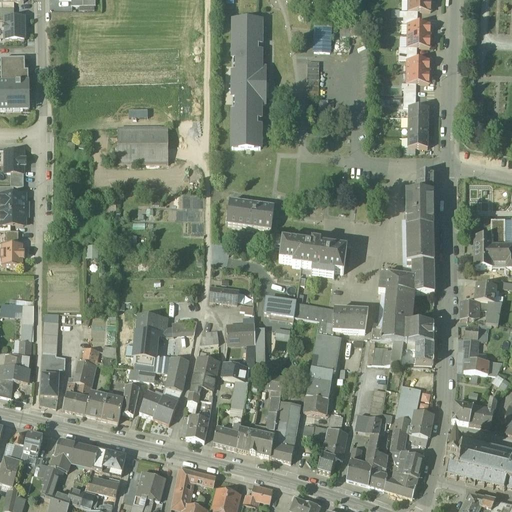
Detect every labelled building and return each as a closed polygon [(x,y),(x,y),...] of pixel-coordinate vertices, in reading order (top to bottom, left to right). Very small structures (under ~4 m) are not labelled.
[(59,0),(59,2),(71,2),(71,8),(96,8),(95,0),(59,0)] [(430,2),(408,2),(408,14),(417,14),(430,14),(430,2)] [(0,11),(0,20),(4,20),(14,20),(14,11),(0,11)] [(4,20),(5,43),(24,43),(24,20),(14,20),(4,20)] [(261,22),(233,22),(232,151),(260,151),(260,107),(265,107),(266,70),(261,70),(261,22)] [(360,22),(350,23),(351,40),(361,39),(360,22)] [(331,25),(315,25),(313,55),(329,56),(331,25)] [(417,26),(408,26),(408,38),(430,39),(430,27),(417,26)] [(430,39),(408,38),(407,50),(429,51),(430,39)] [(416,62),(407,62),(407,74),(429,75),(429,63),(416,62)] [(2,86),(28,86),(28,75),(23,75),(23,63),(1,64),(2,86)] [(319,65),(307,65),(306,101),(318,101),(319,65)] [(429,75),(407,74),(407,86),(416,86),(429,87),(429,75)] [(0,113),(29,113),(28,86),(2,86),(0,86),(0,113)] [(327,104),(319,103),(319,113),(326,114),(327,114),(327,104)] [(415,111),(408,110),(408,121),(428,121),(428,111),(415,111)] [(326,114),(319,113),(318,134),(325,134),(326,114)] [(428,121),(408,121),(408,131),(428,131),(428,121)] [(168,131),(117,131),(118,167),(168,167),(168,131)] [(428,131),(408,131),(407,141),(427,141),(428,131)] [(427,141),(407,141),(407,151),(415,151),(427,151),(427,141)] [(24,154),(5,154),(5,167),(4,167),(4,176),(10,176),(23,176),(23,169),(25,169),(25,162),(23,162),(24,154)] [(433,176),(416,175),(415,196),(433,196),(433,176)] [(23,176),(10,176),(10,190),(13,190),(23,190),(23,176)] [(13,198),(13,190),(10,190),(0,189),(0,197),(0,198),(13,198)] [(415,196),(405,196),(406,231),(433,231),(433,196),(415,196)] [(0,198),(0,213),(25,214),(25,198),(13,198),(0,198)] [(268,209),(230,204),(229,204),(226,228),(227,228),(264,233),(270,234),(274,210),(268,209)] [(25,214),(0,213),(0,214),(0,228),(10,229),(25,229),(25,214)] [(491,223),(491,240),(474,240),(474,272),(492,272),(492,266),(506,266),(506,272),(511,271),(511,249),(505,249),(505,223),(491,223)] [(433,231),(406,231),(406,266),(411,266),(433,266),(433,245),(433,231)] [(10,235),(5,235),(5,246),(6,246),(6,247),(18,247),(18,246),(18,235),(10,235)] [(302,246),(281,243),(279,264),(292,267),(292,269),(300,270),(302,246)] [(319,246),(311,245),(311,247),(302,246),(300,270),(312,272),(311,277),(333,280),(333,275),(342,276),(346,252),(319,248),(319,246)] [(6,247),(2,247),(2,254),(0,253),(0,262),(2,263),(2,269),(22,269),(22,262),(24,262),(25,255),(22,255),(22,248),(18,247),(6,247)] [(86,248),(86,260),(98,260),(98,248),(86,248)] [(145,265),(137,265),(137,273),(146,273),(145,265)] [(411,281),(380,277),(377,295),(385,297),(382,331),(380,344),(393,346),(393,345),(402,346),(402,347),(403,347),(404,347),(411,347),(415,347),(433,348),(433,327),(410,326),(414,296),(434,297),(433,273),(434,273),(433,266),(411,266),(411,281)] [(511,286),(499,285),(498,291),(511,293),(511,286)] [(496,291),(476,289),(474,305),(488,307),(494,307),(496,291)] [(238,295),(210,291),(210,304),(237,308),(238,295)] [(264,317),(294,321),(296,307),(296,306),(266,302),(264,317)] [(477,305),(460,305),(460,323),(474,323),(476,321),(477,305)] [(22,308),(1,307),(0,318),(0,319),(14,321),(14,315),(21,315),(22,308)] [(333,314),(296,307),(294,321),(319,326),(316,339),(339,342),(340,336),(364,337),(367,316),(333,314)] [(494,307),(488,307),(486,325),(485,328),(486,328),(497,329),(501,308),(494,307)] [(24,308),(22,308),(21,315),(20,325),(20,326),(33,326),(32,323),(33,309),(24,308)] [(254,310),(241,308),(240,314),(245,315),(245,317),(253,318),(254,310)] [(164,321),(138,319),(137,334),(157,336),(162,337),(164,321)] [(56,326),(43,326),(42,357),(56,360),(56,326)] [(483,328),(478,327),(478,329),(477,344),(485,344),(486,328),(485,328),(483,328)] [(32,329),(23,328),(21,344),(30,345),(32,329)] [(254,328),(226,329),(226,349),(248,348),(255,348),(254,328)] [(473,333),(466,332),(464,342),(475,343),(477,344),(478,329),(473,330),(473,333)] [(274,340),(288,342),(290,332),(275,330),(274,340)] [(382,331),(372,330),(370,344),(380,344),(382,331)] [(157,336),(137,334),(134,359),(154,361),(157,336)] [(212,338),(201,339),(199,349),(202,349),(213,348),(212,338)] [(339,342),(316,339),(311,371),(332,374),(331,375),(334,376),(336,366),(340,342),(339,342)] [(475,343),(464,342),(463,352),(474,353),(475,343)] [(30,345),(21,344),(19,361),(29,362),(31,345),(30,345)] [(402,346),(393,345),(393,346),(392,356),(390,369),(400,370),(403,347),(402,347),(402,346)] [(433,348),(415,347),(414,366),(433,367),(433,348)] [(255,348),(248,348),(246,372),(246,374),(254,374),(255,356),(255,348)] [(115,351),(103,350),(101,361),(102,361),(101,369),(110,370),(111,362),(115,362),(115,351)] [(99,354),(85,352),(82,366),(95,369),(99,354)] [(388,352),(374,352),(372,368),(385,369),(387,355),(388,355),(388,352)] [(56,360),(42,357),(41,378),(51,379),(51,374),(64,375),(64,361),(56,360)] [(19,361),(5,359),(4,371),(14,372),(27,374),(29,362),(19,361)] [(189,364),(171,360),(169,373),(168,378),(165,391),(176,393),(182,395),(189,364)] [(218,365),(197,361),(194,375),(216,380),(218,365)] [(473,363),(462,361),(460,374),(475,376),(475,364),(473,364),(473,363)] [(488,366),(475,364),(475,376),(487,378),(488,366)] [(82,366),(79,365),(74,382),(69,381),(68,386),(91,390),(95,369),(82,366)] [(502,367),(488,366),(487,378),(496,379),(502,367)] [(246,372),(224,367),(222,381),(236,383),(245,385),(246,374),(246,372)] [(4,371),(1,371),(0,383),(0,384),(10,385),(11,377),(14,377),(14,372),(4,371)] [(332,374),(311,371),(306,400),(317,401),(328,403),(331,375),(332,374)] [(27,374),(14,372),(14,377),(11,377),(10,385),(12,385),(27,387),(28,374),(27,374)] [(140,374),(131,372),(129,382),(138,384),(140,374)] [(155,376),(140,374),(138,384),(153,386),(155,376)] [(216,380),(194,375),(190,395),(199,397),(200,391),(213,393),(216,380)] [(51,379),(41,378),(40,401),(56,402),(58,379),(51,379)] [(284,381),(267,379),(265,393),(270,394),(281,395),(284,381)] [(245,385),(236,383),(231,410),(243,412),(248,386),(245,385)] [(91,390),(68,386),(66,397),(67,397),(88,402),(90,395),(91,390)] [(10,389),(0,388),(0,399),(11,402),(12,390),(10,389)] [(139,391),(125,389),(122,416),(133,419),(139,391)] [(420,394),(401,390),(397,412),(415,416),(420,394)] [(121,397),(108,393),(107,399),(101,423),(118,427),(123,403),(119,402),(121,397)] [(385,395),(375,393),(370,421),(380,423),(385,395)] [(162,400),(148,394),(139,416),(153,421),(162,400)] [(107,399),(90,395),(88,402),(84,419),(101,423),(107,399)] [(199,397),(190,395),(187,405),(197,407),(198,403),(199,397)] [(88,402),(67,397),(63,414),(84,419),(88,402)] [(176,406),(162,400),(153,421),(153,422),(168,428),(176,406)] [(280,401),(271,400),(269,416),(277,417),(279,405),(280,401)] [(306,400),(303,415),(315,417),(317,401),(306,400)] [(56,402),(40,401),(39,408),(55,412),(56,402)] [(328,403),(317,401),(315,417),(325,418),(326,411),(328,403)] [(496,405),(490,401),(487,413),(494,415),(496,405)] [(299,409),(279,405),(277,417),(274,435),(273,440),(272,446),(293,452),(299,419),(297,418),(299,409)] [(472,410),(453,406),(451,425),(469,428),(472,411),(472,410)] [(511,410),(509,410),(504,422),(507,423),(503,435),(511,438),(511,410)] [(487,413),(472,411),(469,428),(490,432),(494,415),(487,413)] [(415,416),(397,412),(395,421),(393,434),(405,436),(411,437),(415,416)] [(211,415),(204,413),(203,418),(201,418),(199,420),(199,422),(209,424),(211,415)] [(277,417),(269,416),(266,431),(269,434),(274,435),(277,417)] [(415,416),(411,437),(427,441),(432,419),(415,416)] [(392,419),(382,417),(381,424),(390,426),(392,419)] [(370,421),(358,419),(355,435),(371,439),(379,440),(379,439),(381,424),(370,421)] [(199,422),(188,420),(187,426),(188,427),(185,442),(204,446),(209,424),(199,422)] [(235,421),(233,436),(239,437),(240,432),(241,422),(235,421)] [(343,425),(330,422),(327,433),(328,433),(340,436),(343,425)] [(314,430),(305,428),(303,438),(313,440),(314,430)] [(326,433),(314,430),(313,440),(324,442),(326,433)] [(233,436),(216,431),(213,447),(236,453),(239,437),(233,436)] [(253,435),(240,432),(239,437),(236,453),(249,457),(253,435)] [(340,436),(328,433),(322,457),(322,458),(317,475),(330,478),(335,461),(342,464),(347,438),(340,436)] [(405,436),(393,434),(390,453),(401,455),(405,436)] [(273,440),(253,435),(249,457),(269,461),(272,446),(273,440)] [(25,449),(23,456),(28,457),(37,460),(42,440),(41,439),(41,440),(30,437),(28,436),(25,449)] [(23,438),(16,437),(13,447),(15,447),(21,448),(23,438)] [(379,440),(371,439),(366,464),(374,465),(374,464),(376,456),(378,443),(379,440)] [(504,490),(511,491),(511,456),(511,453),(511,455),(502,452),(503,450),(501,450),(500,452),(493,450),(494,448),(492,447),(492,448),(484,446),(484,445),(483,445),(482,448),(475,446),(475,443),(474,443),(473,445),(466,444),(466,441),(465,441),(464,443),(455,441),(454,439),(453,440),(454,442),(451,452),(449,451),(447,449),(446,450),(447,451),(444,464),(442,466),(443,467),(445,466),(448,466),(445,476),(443,477),(444,479),(447,478),(455,480),(454,482),(456,482),(457,480),(464,482),(464,484),(465,485),(466,484),(473,486),(473,487),(475,487),(475,484),(483,486),(482,489),(484,489),(484,487),(492,488),(491,491),(493,491),(493,489),(503,491),(504,493),(505,492),(504,490)] [(386,445),(378,443),(376,456),(384,459),(386,445)] [(75,448),(59,444),(53,461),(54,462),(51,470),(61,473),(61,474),(67,476),(70,467),(69,467),(75,448)] [(293,452),(272,446),(269,461),(291,466),(293,452)] [(25,449),(21,448),(15,447),(13,453),(23,456),(25,449)] [(99,453),(75,448),(69,467),(70,467),(93,472),(99,453)] [(361,453),(352,451),(349,464),(358,467),(361,453)] [(125,460),(99,453),(93,472),(120,480),(125,460)] [(408,457),(401,455),(390,453),(396,468),(399,470),(397,477),(417,483),(423,461),(411,459),(407,458),(408,457)] [(424,456),(413,453),(411,459),(423,461),(424,456)] [(384,459),(376,456),(374,464),(386,467),(386,459),(384,459)] [(21,465),(4,461),(0,473),(0,474),(16,479),(21,465)] [(358,467),(349,464),(346,483),(368,489),(372,471),(366,469),(358,467)] [(386,467),(374,464),(374,465),(373,469),(381,471),(385,473),(386,467)] [(48,469),(41,467),(38,479),(45,481),(48,469)] [(51,470),(48,469),(45,481),(42,488),(44,489),(40,501),(50,504),(52,500),(53,494),(54,494),(61,474),(61,473),(51,470)] [(381,471),(373,469),(373,471),(372,471),(368,489),(384,494),(387,481),(386,478),(379,476),(381,471)] [(192,475),(179,472),(173,503),(185,507),(185,508),(190,487),(192,475)] [(0,474),(0,486),(11,490),(12,491),(16,479),(0,474)] [(157,480),(142,476),(136,499),(136,500),(146,502),(147,502),(149,491),(153,491),(154,491),(157,480)] [(216,481),(197,476),(194,488),(213,492),(216,481)] [(397,477),(393,476),(391,482),(416,490),(417,483),(397,477)] [(157,480),(154,491),(153,491),(149,491),(147,502),(154,504),(159,505),(165,482),(157,480)] [(391,482),(387,481),(384,494),(412,503),(416,490),(391,482)] [(118,489),(93,483),(91,490),(87,489),(85,494),(115,501),(118,489)] [(7,494),(3,511),(13,511),(16,501),(18,492),(12,491),(11,490),(10,494),(7,494)] [(272,494),(253,490),(251,500),(246,499),(245,502),(256,505),(257,503),(270,506),(272,494)] [(85,496),(71,492),(69,499),(67,506),(70,506),(70,507),(80,510),(85,497),(85,496)] [(234,511),(238,498),(217,493),(212,511),(234,511)] [(54,494),(53,494),(52,500),(67,506),(69,499),(54,494)] [(89,511),(93,500),(85,497),(80,510),(82,511),(89,511)] [(491,511),(495,504),(469,498),(461,511),(480,511),(481,511),(483,511),(491,511)] [(146,502),(136,500),(136,499),(135,499),(133,509),(144,510),(146,502)] [(67,506),(52,500),(50,504),(48,511),(67,511),(70,507),(70,506),(67,506)] [(21,511),(24,503),(16,501),(13,511),(21,511)] [(302,511),(305,505),(294,501),(289,511),(302,511)] [(154,504),(147,502),(146,502),(144,510),(151,511),(152,504),(153,505),(154,504)] [(183,511),(185,507),(173,503),(171,511),(183,511)]
